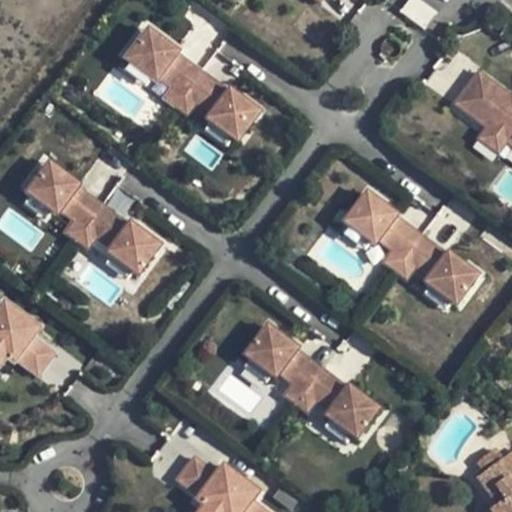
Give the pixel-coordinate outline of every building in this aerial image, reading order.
[(426,27),(435,11),(414,0),(408,0),(402,14),(426,27)] [(156,43),(159,39),(147,30),(143,34),(156,43)] [(183,98),(201,73),(176,55),(178,53),(159,39),(156,43),(143,34),(123,61),(128,65),(147,79),(151,74),(171,89),(183,98)] [(128,65),(124,71),(142,85),(147,79),(128,65)] [(201,73),(183,98),(195,107),(215,122),(211,127),(230,141),(235,145),(256,117),(243,108),(246,104),(227,90),(226,92),(201,73)] [(488,128),(508,143),(511,145),(511,101),(503,95),(504,93),(479,74),(454,106),(480,125),(482,123),(488,128)] [(175,108),(183,98),(171,89),(163,99),(175,108)] [(195,107),(183,98),(175,108),(187,117),(195,107)] [(259,113),(246,104),(243,108),(256,117),(259,113)] [(211,127),(206,134),(225,148),(230,141),(211,127)] [(508,143),(488,128),(478,141),(498,156),(508,143)] [(61,173),(48,163),(44,167),(57,177),(61,173)] [(84,231),(102,207),(78,188),(79,186),(61,173),(57,177),(44,167),(28,189),(24,194),(29,198),(48,212),(52,207),(72,222),(84,231)] [(380,203),(367,193),(364,198),(377,207),(380,203)] [(29,198),(24,205),(43,219),(48,212),(29,198)] [(403,262),(421,237),(397,219),(398,217),(380,203),(377,207),(364,198),(347,220),(344,225),(349,229),(367,243),(371,238),(391,253),(403,262)] [(102,207),(84,231),(96,240),(116,255),(112,260),(131,274),(136,278),(140,273),(157,250),(144,241),(147,237),(129,223),(127,225),(102,207)] [(72,222),(64,232),(76,241),(84,231),(72,222)] [(349,229),(344,236),(362,249),(367,243),(349,229)] [(84,231),(76,241),(88,250),(96,240),(84,231)] [(160,246),(147,237),(144,241),(157,250),(160,246)] [(421,237),(403,262),(415,271),(435,286),(431,291),(450,305),(455,309),(459,304),(476,282),(463,272),(466,268),(448,254),(446,255),(421,237)] [(391,253),(383,263),(395,272),(403,262),(391,253)] [(112,260),(107,267),(126,281),(131,274),(112,260)] [(415,271),(403,262),(395,272),(407,281),(415,271)] [(479,277),(466,268),(463,272),(476,282),(479,277)] [(431,291),(426,298),(445,312),(450,305),(431,291)] [(2,302),(0,305),(0,314),(2,316),(9,307),(2,302)] [(33,324),(9,307),(2,316),(0,314),(0,355),(4,359),(12,365),(15,361),(37,377),(54,354),(32,338),(26,334),(33,324)] [(26,334),(32,338),(39,329),(33,324),(26,334)] [(281,336),(268,327),(265,331),(277,340),(281,336)] [(304,395),(322,371),(298,353),(299,350),(281,336),(277,340),(265,331),(248,354),(244,358),(268,377),(272,371),(292,386),(304,395)] [(249,362),(244,369),(263,383),(268,377),(249,362)] [(322,371),(304,395),(316,404),(336,419),(333,424),(351,438),(356,442),(360,437),(377,415),(364,405),(367,401),(348,387),(347,389),(322,371)] [(292,386),(285,397),(296,406),(304,395),(292,386)] [(304,395),(296,406),(308,414),(316,404),(304,395)] [(380,411),(367,401),(364,405),(377,415),(380,411)] [(333,424),(328,431),(346,445),(351,438),(333,424)] [(491,511),(511,511),(511,451),(502,460),(494,449),(482,459),(486,464),(480,469),(476,471),(490,490),(487,492),(497,505),(490,510),(491,511)] [(253,489),(230,471),(223,480),(216,476),(194,459),(177,481),(199,498),(196,502),(204,507),(209,511),(265,511),(253,503),(247,498),(253,489)] [(482,459),(476,464),(480,469),(486,464),(482,459)] [(223,466),(216,476),(223,480),(230,471),(223,466)] [(247,498),(253,503),(260,493),(253,489),(247,498)]
